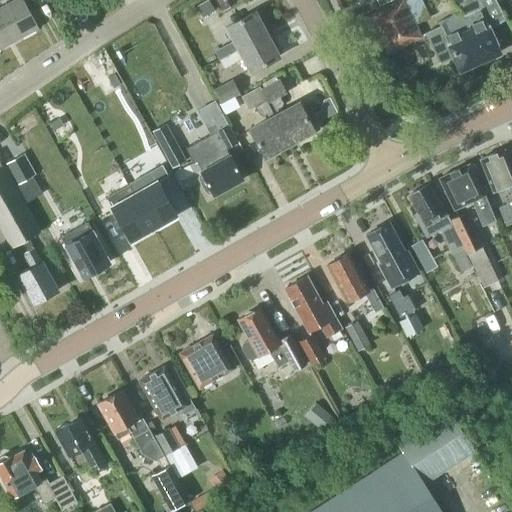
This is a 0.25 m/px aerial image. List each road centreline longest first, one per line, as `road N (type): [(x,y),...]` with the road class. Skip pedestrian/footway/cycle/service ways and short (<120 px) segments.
road 1 (tertiary): [(0,395),(27,371),(391,165)]
road 2 (residential): [(0,105),(159,0)]
road 3 (residential): [(391,165),(306,0)]
road 4 (tertiary): [(391,165),(511,107)]
